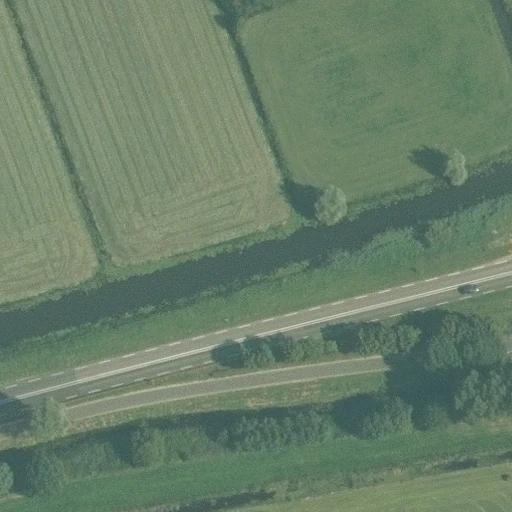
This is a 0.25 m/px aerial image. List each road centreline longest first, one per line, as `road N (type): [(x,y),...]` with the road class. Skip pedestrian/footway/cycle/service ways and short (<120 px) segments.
road 1 (primary): [(0,391),(511,267)]
road 2 (unclassified): [(0,423),(172,379),(511,334)]
